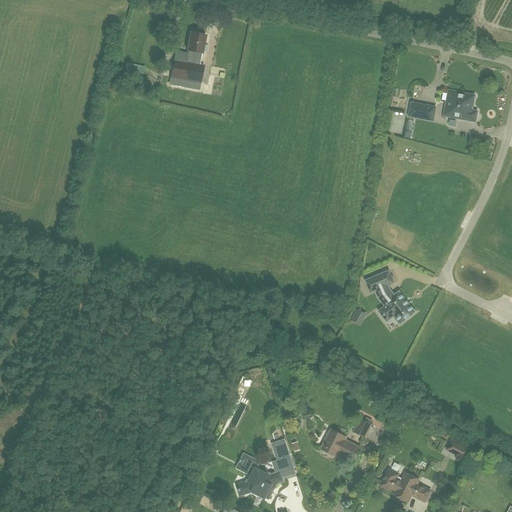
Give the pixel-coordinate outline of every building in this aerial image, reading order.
[(202,53),(206,35),(191,32),(188,50),(185,62),(174,60),(171,77),(200,82),(204,65),(199,65),(202,53)] [(144,74),(145,67),(126,63),(125,70),(144,74)] [(449,91),(444,116),(474,122),(476,121),(477,113),(476,112),(472,111),(474,97),(473,95),(460,93),(459,92),(455,91),(454,92),(449,91)] [(436,108),(411,103),(409,116),(434,121),(436,108)] [(414,121),(408,120),(405,137),(411,138),(414,121)] [(492,236),(480,258),(502,269),(504,264),(510,267),(511,263),(511,254),(501,249),(505,242),(492,236)] [(388,271),(381,274),(366,281),(365,281),(371,293),(375,291),(378,297),(385,306),(378,311),(386,321),(393,316),(399,324),(399,325),(415,312),(399,292),(394,296),(390,290),(388,285),(394,283),(388,271)] [(371,425),(360,419),(354,431),(365,437),(371,425)] [(359,447),(345,440),(346,437),(331,430),(323,446),(338,453),(353,460),(359,447)] [(473,448),(452,437),(445,450),(457,456),(456,460),(465,464),(473,448)] [(245,482),(236,485),(240,495),(252,491),(267,499),(275,484),(283,481),(282,476),(294,472),(295,472),(285,440),(273,444),(278,461),(273,463),(276,472),(271,474),(257,466),(259,462),(252,459),(251,458),(244,471),(250,474),(245,482)] [(430,491),(417,484),(419,480),(406,474),(403,479),(398,476),(399,474),(389,469),(381,485),(390,490),(391,488),(397,491),(395,495),(408,501),(411,495),(425,502),(430,491)]
